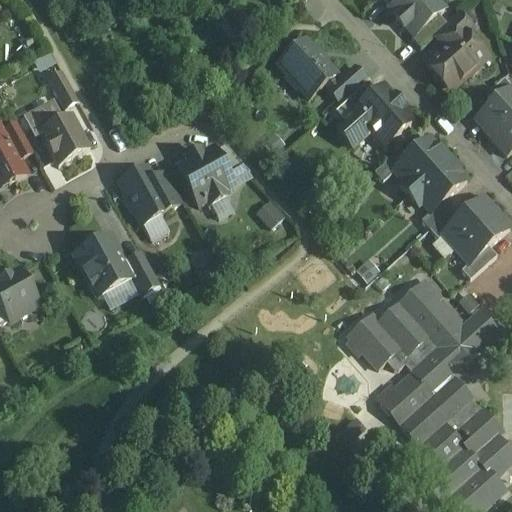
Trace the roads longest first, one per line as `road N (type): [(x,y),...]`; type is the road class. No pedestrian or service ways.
road 1 (residential): [(333,0),(511,195)]
road 2 (residential): [(0,233),(200,118)]
